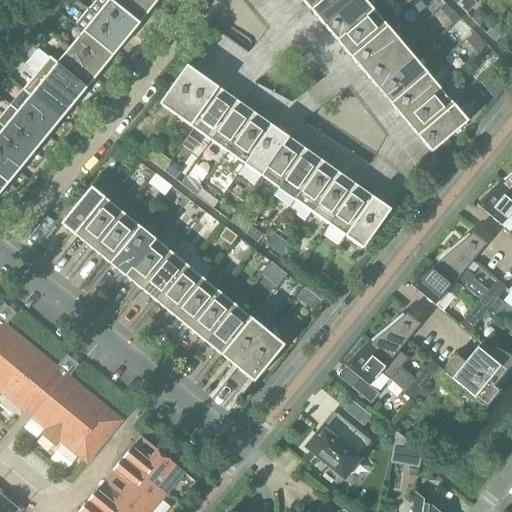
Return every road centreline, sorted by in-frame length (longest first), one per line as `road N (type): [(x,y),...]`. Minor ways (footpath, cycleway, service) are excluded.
road 1 (residential): [(232,456),(511,126)]
road 2 (residential): [(8,260),(214,0)]
road 3 (residential): [(232,456),(8,260)]
road 4 (unknown): [(225,0),(405,167)]
